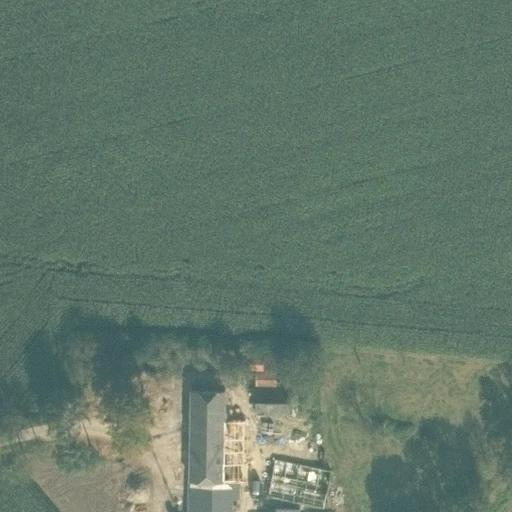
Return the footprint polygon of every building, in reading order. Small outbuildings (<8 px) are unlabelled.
[(239,367),(263,368),(264,351),(240,350),(239,367)] [(254,385),(275,385),(275,372),(254,372),(254,385)] [(254,388),(255,414),(290,414),(290,388),(254,388)] [(224,410),(224,390),(190,390),(188,511),(229,511),(230,498),(238,498),(239,437),(251,437),(252,421),(240,421),(240,420),(224,419),(224,410)] [(274,459),(268,497),(323,509),(330,471),(274,459)] [(257,511),(277,511),(279,503),(258,502),(257,511)]
